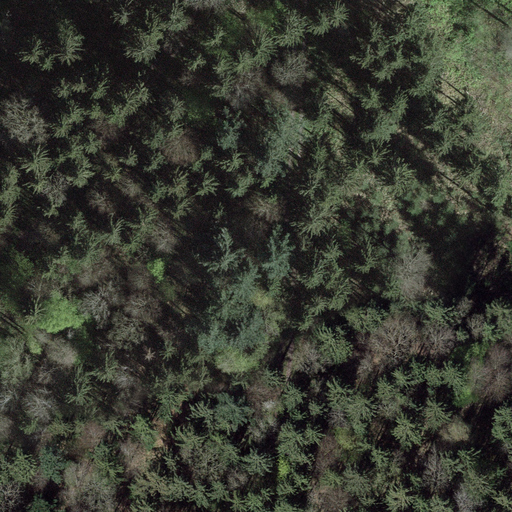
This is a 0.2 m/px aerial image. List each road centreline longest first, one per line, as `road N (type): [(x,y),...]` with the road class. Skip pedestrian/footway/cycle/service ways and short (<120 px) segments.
road 1 (track): [(271,511),(301,70),(298,0)]
road 2 (track): [(0,298),(60,197),(213,0)]
